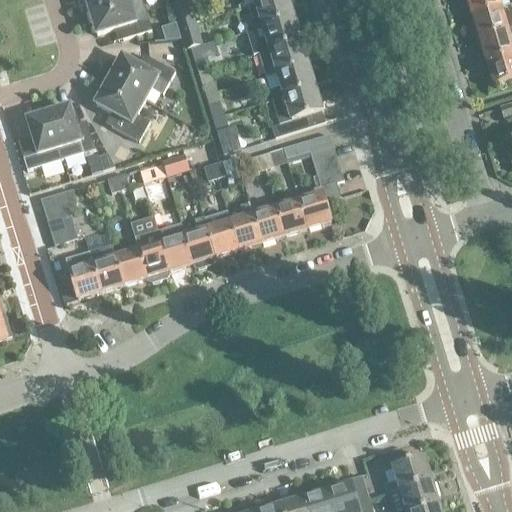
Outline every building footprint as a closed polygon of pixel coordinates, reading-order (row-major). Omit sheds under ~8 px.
[(84,0),(89,13),(129,1),(128,0),(84,0)] [(264,32),(294,22),(287,0),(282,0),(256,8),(256,6),(248,9),(252,23),(260,21),(264,32)] [(466,0),(472,19),(501,10),(497,0),(466,0)] [(129,1),(89,13),(97,39),(119,32),(123,43),(151,35),(145,13),(133,17),(129,1)] [(177,32),(195,26),(191,13),(188,2),(170,8),(177,32)] [(511,13),(510,7),(501,10),(472,19),(479,42),(508,33),(511,31),(511,13)] [(294,22),(264,32),(271,55),(301,45),(294,22)] [(204,23),(195,26),(177,32),(184,54),(202,48),(199,38),(204,36),(201,29),(206,28),(204,23)] [(487,65),(511,57),(511,45),(508,33),(479,42),(487,65)] [(265,81),(278,78),(308,68),(301,45),(271,55),(258,58),(265,81)] [(494,88),(494,89),(511,82),(511,57),(487,65),(490,76),(485,78),(489,89),(494,88)] [(198,77),(210,73),(205,59),(194,63),(198,77)] [(109,84),(145,105),(153,92),(163,97),(175,76),(149,62),(143,72),(122,61),(109,84)] [(273,105),(315,92),(308,68),(278,78),(282,91),(270,95),(273,105)] [(210,73),(198,77),(205,100),(217,96),(210,73)] [(145,105),(109,84),(96,108),(116,120),(111,130),(139,146),(150,126),(137,119),(145,105)] [(315,92),(273,105),(281,128),(273,131),(276,142),(296,136),(317,130),(313,118),(322,115),(315,92)] [(213,123),(224,120),(217,96),(205,100),(213,123)] [(511,107),(501,111),(505,125),(511,122),(511,138),(510,140),(511,147),(511,156),(509,158),(511,167),(511,107)] [(49,117),(63,163),(95,154),(86,125),(76,129),(70,111),(49,117)] [(63,163),(49,117),(28,124),(31,134),(16,138),(27,174),(63,163)] [(224,120),(213,123),(216,136),(223,160),(241,154),(234,131),(228,133),(224,120)] [(307,146),(310,156),(310,158),(333,151),(329,139),(307,146)] [(286,163),(310,156),(307,146),(283,153),(286,163)] [(314,169),(336,162),(333,151),(310,158),(314,169)] [(287,167),(286,163),(283,153),(269,157),(260,160),(264,174),(287,167)] [(114,172),(107,158),(98,161),(97,159),(87,163),(92,178),(114,172)] [(162,167),(166,181),(189,174),(185,160),(162,167)] [(264,174),(260,160),(251,163),(255,177),(264,174)] [(317,181),(340,173),(336,162),(314,169),(317,181)] [(213,169),(217,183),(226,180),(222,166),(213,169)] [(217,183),(213,169),(204,172),(208,186),(217,183)] [(299,205),(308,233),(331,226),(321,192),(344,185),(340,173),(317,181),(313,182),(317,192),(309,195),(311,201),(299,205)] [(116,181),(120,195),(130,192),(125,178),(116,181)] [(120,195),(116,181),(107,184),(111,198),(120,195)] [(64,197),(67,208),(68,211),(77,208),(73,194),(64,197)] [(44,216),(67,208),(64,197),(41,204),(44,216)] [(276,212),(285,240),(308,233),(299,205),(276,212)] [(230,226),(238,254),(261,247),(253,219),(249,207),(240,210),(244,221),(230,226)] [(71,220),(68,211),(67,208),(44,216),(48,227),(71,220)] [(285,240),(276,212),(253,219),(261,247),(285,240)] [(216,261),(238,254),(230,226),(227,216),(204,223),(207,233),(216,261)] [(51,238),(74,231),(71,220),(48,227),(51,238)] [(207,264),(216,261),(207,233),(204,223),(204,221),(194,224),(198,236),(184,240),(193,268),(193,271),(198,273),(206,270),(208,267),(207,264)] [(308,251),(343,241),(339,229),(304,238),(308,251)] [(74,231),(51,238),(55,250),(78,243),(74,231)] [(161,247),(170,275),(193,268),(184,240),(161,247)] [(138,254),(147,283),(170,275),(161,247),(138,254)] [(89,256),(101,297),(124,290),(115,261),(112,249),(89,256)] [(115,261),(124,290),(147,283),(138,254),(115,261)] [(101,297),(89,256),(66,263),(69,275),(78,304),(101,297)] [(5,343),(11,341),(8,331),(2,333),(0,325),(0,344),(5,343)] [(399,495),(432,485),(425,460),(392,470),(396,485),(386,488),(389,498),(399,495)] [(370,488),(389,483),(386,470),(367,474),(370,488)] [(362,480),(351,483),(359,507),(370,504),(362,480)] [(328,493),(334,511),(359,511),(359,507),(351,483),(352,486),(328,493)] [(404,511),(427,511),(440,508),(432,485),(399,495),(404,511)] [(334,511),(328,493),(304,501),(307,511),(334,511)] [(307,511),(304,501),(281,508),(281,511),(307,511)]
